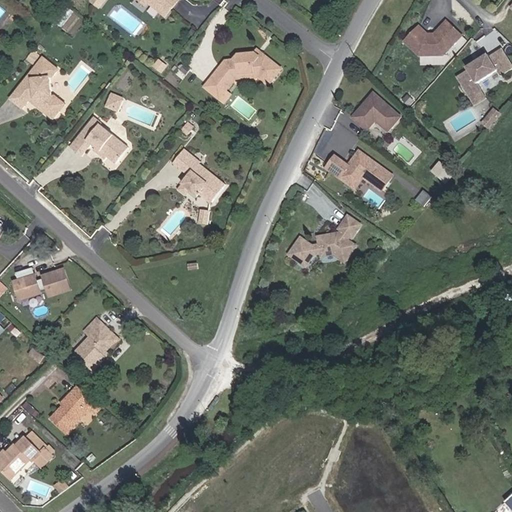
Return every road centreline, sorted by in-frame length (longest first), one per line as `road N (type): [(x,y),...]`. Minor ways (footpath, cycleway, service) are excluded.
road 1 (unclassified): [(339,59),(265,208),(211,368)]
road 2 (unknown): [(211,368),(368,343),(511,265)]
road 3 (residential): [(211,368),(0,176)]
road 4 (unclassified): [(211,368),(174,433),(71,511)]
